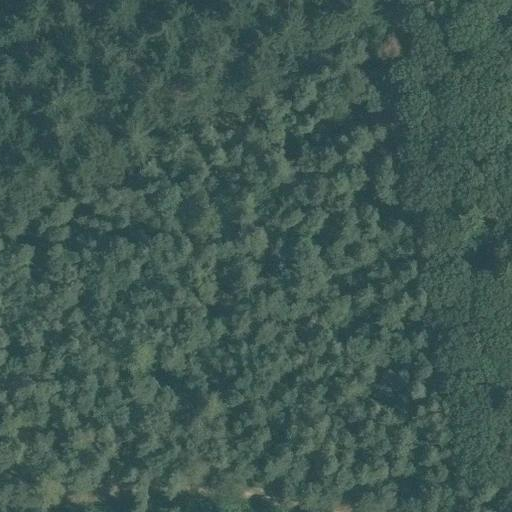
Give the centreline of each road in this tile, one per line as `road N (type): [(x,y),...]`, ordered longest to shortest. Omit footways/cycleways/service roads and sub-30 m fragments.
road 1 (track): [(410,0),(511,511)]
road 2 (track): [(359,511),(240,488),(190,487),(0,505)]
